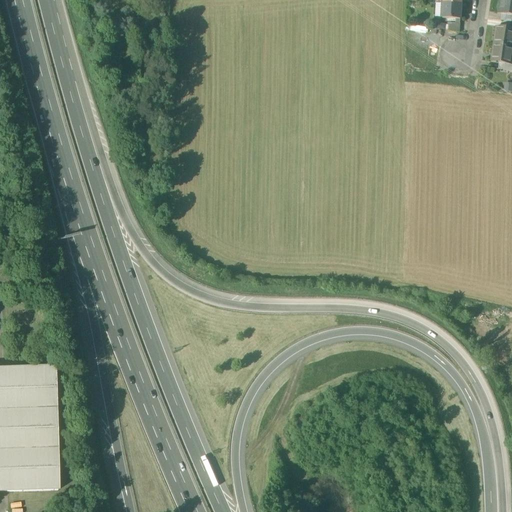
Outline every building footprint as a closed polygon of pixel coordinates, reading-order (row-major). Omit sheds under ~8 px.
[(511,0),(500,0),(499,14),(511,16),(511,0)] [(461,5),(444,4),(442,19),(460,20),(461,5)] [(460,25),(448,24),(448,31),(459,33),(460,25)] [(511,29),(510,29),(497,27),(494,45),(511,47),(511,29)] [(511,58),(511,47),(494,45),(491,62),(511,65),(511,58)] [(54,369),(0,370),(0,492),(57,491),(54,369)]
